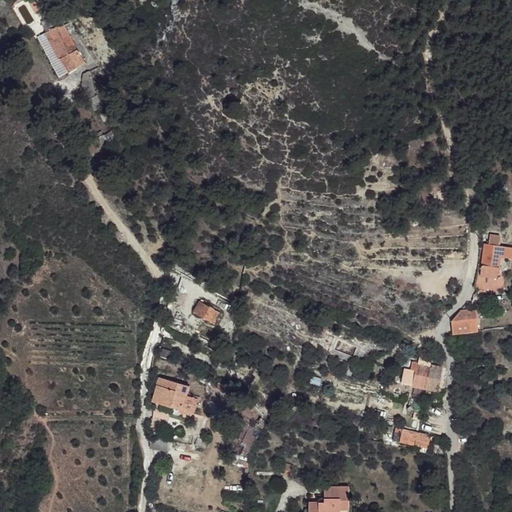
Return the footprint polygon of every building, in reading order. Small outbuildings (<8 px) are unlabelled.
[(59,59),(67,74),(85,65),(64,24),(45,33),(59,59)] [(59,59),(45,33),(37,37),(59,78),(67,74),(59,59)] [(448,185),(437,194),(441,198),(452,189),(448,185)] [(435,196),(425,205),(429,209),(439,200),(435,196)] [(480,277),(498,280),(498,274),(500,257),(502,246),(499,246),(500,236),(490,235),(489,245),(484,244),(480,277)] [(511,247),(502,246),(500,257),(511,259),(511,254),(511,247)] [(480,277),(478,277),(476,289),(502,293),(505,275),(498,274),(498,280),(480,277)] [(200,301),(194,313),(214,324),(217,319),(221,321),(225,315),(210,306),(210,307),(200,301)] [(452,321),(453,334),(477,331),(475,309),(461,311),(452,321)] [(319,322),(315,333),(324,336),(328,325),(319,322)] [(402,383),(444,392),(445,386),(447,371),(447,370),(446,369),(431,366),(431,364),(432,358),(420,356),(420,358),(419,362),(413,361),(411,368),(405,367),(402,383)] [(159,377),(152,401),(194,414),(198,399),(187,396),(190,386),(159,377)] [(421,414),(424,405),(420,404),(420,402),(411,399),(408,410),(421,414)] [(262,428),(266,424),(261,418),(257,424),(262,428)] [(364,421),(350,419),(349,426),(359,428),(358,430),(362,431),(364,421)] [(431,435),(396,427),(394,440),(415,445),(414,450),(427,453),(429,444),(431,435)] [(229,462),(245,467),(248,458),(258,432),(248,428),(242,441),(246,443),(241,456),(240,455),(240,457),(231,454),(229,462)] [(171,440),(149,436),(151,446),(153,445),(153,449),(169,452),(171,440)] [(293,466),(284,463),(281,474),(290,476),(293,466)] [(309,502),(308,511),(340,511),(341,510),(349,510),(349,486),(325,486),(325,502),(309,502)]
